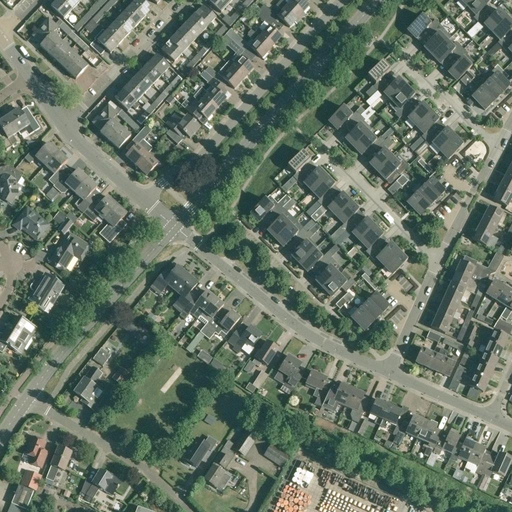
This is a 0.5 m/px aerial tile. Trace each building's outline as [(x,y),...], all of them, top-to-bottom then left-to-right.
[(72,11),(59,0),(57,0),(50,8),(64,20),(72,11)] [(77,0),(59,0),(72,11),(80,3),(77,0)] [(140,0),(136,0),(130,7),(143,20),(152,10),(140,0)] [(229,5),(224,0),(209,0),(208,2),(221,14),(229,5)] [(299,18),(280,0),(276,5),(283,12),(277,17),(290,29),(299,18)] [(279,0),(280,0),(299,18),(309,8),(300,0),(293,0),(292,2),(289,0),(279,0)] [(455,0),(458,3),(460,0),(468,8),(476,0),(455,0)] [(489,0),(476,0),(468,8),(476,16),(473,19),(478,23),(488,13),(483,9),(491,2),(489,0)] [(100,12),(104,15),(112,7),(108,3),(107,4),(106,6),(104,7),(100,12)] [(249,7),(244,3),(236,12),(240,16),(249,7)] [(95,5),(90,11),(94,15),(98,10),(99,9),(95,5)] [(272,21),(260,11),(253,5),(249,9),(251,11),(249,14),(254,18),(256,16),(267,26),(272,21)] [(264,6),(260,11),(272,21),(276,16),(264,6)] [(52,14),(44,7),(40,11),(47,18),(52,14)] [(143,20),(130,7),(122,16),(135,28),(143,20)] [(195,16),(207,28),(216,20),(203,7),(195,16)] [(90,11),(81,20),(85,24),(90,19),(91,18),(92,16),(94,15),(90,11)] [(488,13),(478,23),(482,28),(484,25),(492,33),(507,19),(499,11),(492,18),(488,13)] [(96,16),(95,17),(98,21),(104,15),(100,12),(96,16)] [(240,16),(236,12),(230,19),(226,15),(222,20),(230,27),(240,16)] [(135,28),(122,16),(114,25),(127,37),(135,28)] [(195,16),(186,25),(199,37),(207,28),(195,16)] [(430,35),(440,25),(435,21),(431,25),(423,17),(408,31),(416,39),(425,30),(430,35)] [(59,28),(62,24),(59,21),(55,25),(48,19),(32,36),(41,45),(53,34),(59,28)] [(511,29),(511,23),(507,19),(492,33),(500,41),(497,44),(502,48),(511,38),(508,34),(511,29)] [(62,24),(59,28),(67,36),(71,32),(63,24),(62,24)] [(78,24),(73,29),(77,32),(81,28),(78,24)] [(114,25),(105,33),(118,46),(127,37),(114,25)] [(186,25),(178,33),(191,46),(199,37),(186,25)] [(440,25),(430,35),(434,39),(424,48),(432,56),(447,42),(439,34),(444,29),(440,25)] [(223,26),(215,36),(219,39),(227,30),(223,26)] [(255,34),(271,49),(281,38),(269,27),(264,33),(259,29),(255,34)] [(271,49),(255,34),(251,30),(247,34),(251,37),(251,40),(254,43),(250,48),(262,59),(271,49)] [(232,41),(244,52),(249,47),(237,36),(236,37),(230,31),(226,36),(233,41),(232,41)] [(110,55),(118,46),(105,33),(97,42),(96,41),(90,47),(100,56),(105,51),(110,55)] [(191,46),(178,33),(170,42),(183,54),(191,46)] [(53,34),(41,45),(40,46),(49,55),(61,42),(53,34)] [(75,36),(72,40),(76,44),(80,40),(75,36)] [(215,36),(207,44),(211,48),(219,39),(215,36)] [(244,52),(232,41),(232,42),(225,36),(221,40),(240,57),(244,52)] [(511,38),(502,48),(506,53),(509,50),(511,53),(511,38)] [(70,51),(61,42),(49,55),(58,64),(70,51)] [(183,54),(170,42),(161,51),(174,63),(183,54)] [(452,46),(447,42),(432,56),(440,64),(450,55),(454,60),(464,50),(456,42),(452,46)] [(478,42),(467,49),(473,57),(484,51),(478,42)] [(83,43),(79,47),(85,52),(89,48),(83,43)] [(211,48),(207,44),(199,53),(203,57),(211,48)] [(85,52),(82,56),(86,60),(96,69),(103,62),(97,57),(93,53),(91,51),(90,50),(89,49),(89,48),(85,52)] [(464,50),(454,60),(458,64),(449,73),(457,82),(472,67),(464,59),(468,54),(464,50)] [(70,51),(58,64),(66,72),(79,59),(70,51)] [(199,53),(191,62),(195,66),(203,57),(199,53)] [(156,56),(148,65),(161,78),(169,69),(156,56)] [(232,68),(244,79),(253,69),(241,58),(232,68)] [(88,67),(79,59),(66,72),(75,80),(88,67)] [(188,73),(195,66),(191,62),(180,74),(184,78),(188,73)] [(377,92),(387,82),(383,78),(391,71),(382,62),(367,77),(375,85),(373,87),(377,92)] [(161,78),(148,65),(140,74),(153,86),(161,78)] [(500,75),(503,71),(497,66),(494,69),(500,75)] [(217,83),(217,82),(222,78),(210,67),(206,72),(211,77),(217,83)] [(244,79),(232,68),(222,79),(235,90),(244,79)] [(509,77),(503,71),(500,75),(505,80),(509,77)] [(469,72),(466,75),(472,81),(475,78),(469,72)] [(153,86),(140,74),(131,83),(145,95),(153,86)] [(472,81),(466,75),(460,81),(466,87),(472,81)] [(488,82),(501,96),(509,88),(496,75),(488,82)] [(177,77),(169,85),(174,89),(182,80),(177,77)] [(217,83),(211,77),(206,83),(210,87),(206,92),(202,88),(201,90),(198,87),(194,91),(195,92),(216,110),(226,100),(220,94),(224,89),(217,82),(217,83)] [(391,87),(387,82),(377,92),(382,96),(384,94),(392,102),(407,87),(399,79),(391,87)] [(488,82),(480,90),(493,103),(501,96),(488,82)] [(131,83),(123,91),(136,104),(145,95),(131,83)] [(174,89),(169,85),(161,94),(166,98),(174,89)] [(415,96),(407,87),(392,102),(400,110),(397,112),(402,117),(411,107),(407,103),(415,96)] [(493,103),(480,90),(472,98),(485,111),(493,103)] [(140,107),(136,104),(123,91),(115,100),(128,113),(133,108),(136,111),(140,107)] [(216,110),(195,92),(192,95),(194,97),(193,98),(200,104),(195,110),(190,105),(185,110),(198,122),(202,117),(206,121),(216,110)] [(166,98),(161,94),(153,103),(158,107),(166,98)] [(166,102),(170,105),(175,100),(171,97),(166,102)] [(153,103),(145,112),(150,116),(158,107),(153,103)] [(416,112),(411,107),(402,117),(406,121),(408,119),(416,127),(431,113),(423,104),(416,112)] [(118,116),(121,112),(118,109),(115,112),(108,106),(92,123),(102,132),(113,121),(118,116)] [(351,126),(361,116),(357,112),(352,116),(344,108),(329,122),(337,131),(347,121),(351,126)] [(8,116),(18,132),(20,135),(26,131),(27,133),(29,136),(40,129),(32,116),(26,120),(19,109),(8,116)] [(121,112),(118,116),(126,124),(130,120),(121,112)] [(150,116),(145,112),(137,121),(142,125),(150,116)] [(439,121),(431,113),(416,127),(424,135),(421,137),(426,142),(436,132),(431,128),(439,121)] [(18,132),(8,116),(0,121),(0,126),(5,134),(0,136),(0,139),(7,150),(18,143),(13,135),(18,132)] [(200,129),(190,119),(187,117),(182,123),(175,116),(166,125),(171,129),(180,138),(184,134),(190,139),(200,129)] [(361,116),(351,126),(355,130),(346,139),(353,147),(368,133),(361,125),(365,121),(361,116)] [(139,128),(130,120),(126,124),(135,132),(139,128)] [(113,121),(102,132),(100,134),(109,142),(121,129),(113,121)] [(131,138),(121,129),(109,142),(119,151),(131,138)] [(147,155),(147,156),(152,151),(142,142),(150,133),(145,129),(127,149),(131,153),(126,158),(136,167),(147,155)] [(171,129),(166,134),(178,145),(183,140),(180,138),(171,129)] [(440,137),(436,132),(426,142),(430,146),(433,144),(440,152),(455,138),(447,129),(440,137)] [(368,133),(353,147),(361,156),(371,147),(375,151),(385,141),(381,137),(376,141),(368,133)] [(388,138),(385,141),(375,151),(379,155),(370,164),(378,173),(393,158),(386,151),(393,144),(388,138)] [(463,146),(455,138),(440,152),(448,160),(463,146)] [(45,166),(58,152),(48,144),(40,153),(34,148),(25,159),(30,164),(36,158),(45,166)] [(58,152),(45,166),(54,175),(49,181),(54,186),(64,175),(59,170),(67,161),(58,152)] [(297,182),(307,172),(303,168),(311,161),(302,152),(287,167),(295,175),(293,177),(297,182)] [(147,155),(136,167),(147,177),(158,165),(147,156),(147,155)] [(400,166),(393,158),(378,173),(386,181),(395,172),(399,176),(409,166),(405,162),(400,166)] [(423,169),(426,165),(421,160),(418,163),(423,169)] [(16,186),(22,177),(12,171),(14,169),(10,165),(0,167),(0,176),(3,175),(4,176),(0,182),(0,196),(11,204),(18,193),(16,186)] [(426,165),(423,169),(429,174),(432,171),(426,165)] [(307,172),(297,182),(302,186),(304,184),(312,192),(327,178),(319,169),(311,177),(307,172)] [(64,175),(54,186),(61,193),(64,193),(69,188),(75,193),(87,179),(77,170),(69,180),(64,175)] [(399,179),(405,185),(408,181),(402,176),(399,179)] [(335,186),(327,178),(312,192),(320,200),(317,202),(322,207),(331,197),(327,193),(335,186)] [(97,188),(87,179),(75,193),(80,199),(76,204),(76,207),(83,213),(94,202),(88,197),(97,188)] [(405,185),(399,179),(387,191),(392,196),(401,187),(402,188),(405,185)] [(511,182),(504,179),(498,189),(511,196),(511,195),(511,182)] [(431,180),(423,188),(436,201),(444,193),(431,180)] [(436,201),(423,188),(415,195),(428,209),(436,201)] [(511,196),(498,189),(492,200),(506,207),(511,196)] [(331,197),(322,207),(326,211),(328,209),(336,217),(351,203),(343,194),(336,202),(331,197)] [(428,209),(415,195),(407,203),(420,217),(428,209)] [(270,196),(266,200),(251,214),(259,223),(269,213),(273,218),(283,208),(278,204),(270,196)] [(99,207),(94,202),(83,213),(94,223),(100,216),(104,220),(117,206),(107,198),(99,207)] [(351,203),(336,217),(344,225),(341,227),(346,232),(356,222),(351,218),(359,211),(351,203)] [(117,206),(104,220),(109,225),(105,229),(106,230),(103,234),(106,237),(104,239),(110,245),(119,234),(114,229),(126,215),(117,206)] [(37,240),(48,225),(27,208),(13,225),(20,230),(23,226),(28,230),(26,232),(37,240)] [(283,208),(273,218),(277,222),(268,231),(275,240),(290,225),(295,221),(287,213),(283,208)] [(489,208),(483,219),(496,226),(502,215),(489,208)] [(356,222),(346,232),(350,236),(353,234),(360,242),(375,228),(367,219),(360,227),(356,222)] [(496,226),(483,219),(477,229),(491,236),(496,226)] [(73,224),(67,220),(59,231),(64,235),(73,224)] [(290,225),(275,240),(283,248),(293,238),(297,243),(307,233),(299,225),(295,221),(290,225)] [(375,228),(360,242),(368,250),(366,252),(370,257),(380,247),(376,243),(383,236),(375,228)] [(491,236),(477,229),(471,240),(485,247),(491,236)] [(309,231),(307,233),(297,243),(301,247),(292,256),(300,265),(315,250),(317,247),(310,239),(313,236),(309,231)] [(81,260),(89,248),(69,235),(51,263),(63,271),(73,255),(81,260)] [(380,247),(370,257),(374,261),(377,259),(385,267),(399,253),(392,244),(384,252),(380,247)] [(501,256),(505,249),(500,246),(497,253),(501,256)] [(322,258),(315,250),(300,265),(307,273),(317,263),(321,268),(331,258),(333,256),(329,252),(322,258)] [(345,250),(339,253),(342,261),(348,258),(345,250)] [(399,253),(385,267),(392,275),(407,261),(399,253)] [(469,280),(485,287),(490,276),(494,273),(487,270),(475,264),(476,262),(464,257),(462,263),(460,262),(455,273),(469,280)] [(331,258),(321,268),(325,272),(316,281),(324,290),(339,275),(331,267),(335,263),(331,258)] [(175,291),(187,276),(178,268),(172,274),(167,270),(155,284),(163,291),(168,285),(175,291)] [(455,273),(450,284),(464,291),(469,280),(455,273)] [(361,277),(375,291),(378,288),(365,274),(361,277)] [(346,283),(339,275),(324,290),(332,298),(341,288),(345,293),(355,283),(351,279),(346,283)] [(53,305),(65,286),(49,276),(44,283),(40,281),(28,300),(36,305),(35,307),(44,312),(50,303),(53,305)] [(187,276),(175,291),(182,297),(177,302),(185,310),(188,306),(195,298),(189,293),(197,284),(187,276)] [(495,301),(504,288),(493,282),(485,295),(495,301)] [(464,291),(450,284),(445,296),(459,302),(464,304),(466,300),(461,297),(464,291)] [(511,293),(504,288),(495,301),(506,308),(511,297),(511,293)] [(204,312),(215,299),(207,292),(193,308),(197,311),(200,308),(204,312)] [(349,293),(345,296),(351,302),(354,298),(349,293)] [(375,295),(367,303),(380,316),(388,308),(375,295)] [(480,297),(475,295),(471,307),(476,309),(480,297)] [(351,302),(345,296),(342,299),(348,305),(351,302)] [(445,296),(440,306),(455,313),(459,302),(445,296)] [(511,297),(506,308),(500,318),(506,321),(511,312),(511,311),(511,297)] [(215,299),(204,312),(198,319),(205,325),(200,332),(204,336),(218,319),(215,317),(224,306),(215,299)] [(380,316),(367,303),(360,310),(372,324),(380,316)] [(188,306),(185,310),(180,316),(185,320),(193,310),(188,306)] [(455,313),(440,306),(435,317),(450,324),(455,313)] [(372,324),(360,310),(351,318),(364,331),(372,324)] [(222,323),(218,319),(204,336),(209,340),(215,333),(218,336),(219,334),(224,338),(226,336),(240,319),(231,312),(222,323)] [(147,319),(152,324),(156,320),(155,318),(152,315),(150,315),(147,319)] [(30,339),(36,328),(18,317),(12,328),(8,326),(2,335),(0,334),(0,333),(0,352),(2,354),(6,346),(20,355),(24,349),(26,351),(32,341),(30,339)] [(450,324),(435,317),(430,328),(445,335),(450,324)] [(463,325),(461,329),(466,331),(468,327),(471,320),(466,318),(463,325)] [(511,328),(511,327),(498,321),(496,325),(494,328),(498,330),(509,334),(511,328)] [(472,326),(468,334),(473,336),(476,329),(472,326)] [(261,336),(250,327),(244,335),(238,330),(229,342),(235,347),(234,349),(238,353),(246,343),(252,348),(261,336)] [(466,331),(461,329),(456,340),(461,342),(464,335),(466,331)] [(440,337),(429,332),(426,338),(437,343),(440,337)] [(494,332),(489,343),(502,349),(508,338),(494,332)] [(473,336),(468,334),(464,344),(467,346),(471,348),(473,343),(470,342),(473,336)] [(463,347),(459,345),(444,339),(442,343),(457,350),(457,351),(455,354),(458,358),(463,347)] [(489,343),(483,340),(481,346),(486,348),(483,354),(497,360),(502,349),(489,343)] [(100,349),(96,356),(93,360),(103,367),(110,357),(115,350),(105,342),(100,349)] [(267,366),(278,350),(267,342),(260,354),(258,352),(254,358),(255,359),(252,363),(259,368),(262,363),(267,366)] [(426,368),(432,354),(422,349),(415,363),(426,368)] [(438,356),(432,354),(426,368),(437,373),(443,359),(444,359),(447,352),(441,349),(438,356)] [(483,354),(479,365),(492,371),(497,360),(483,354)] [(293,391),(302,377),(295,373),(301,364),(288,356),(279,371),(288,378),(283,385),(293,391)] [(451,362),(444,359),(443,359),(437,373),(449,378),(456,361),(452,359),(451,362)] [(479,365),(474,375),(474,376),(487,382),(492,371),(479,365)] [(83,399),(94,386),(102,375),(93,368),(84,380),(84,379),(74,393),(83,399)] [(121,386),(129,375),(121,368),(111,379),(121,386)] [(479,392),(480,392),(483,393),(487,382),(474,376),(474,375),(458,368),(453,380),(460,383),(462,376),(472,380),(469,387),(476,390),(479,392)] [(252,386),(259,390),(268,376),(261,372),(252,386)] [(321,407),(328,393),(327,393),(321,391),(326,379),(311,372),(305,384),(316,389),(312,396),(317,398),(314,404),(321,407)] [(328,393),(321,407),(334,413),(338,404),(345,407),(352,390),(348,388),(348,387),(347,385),(344,383),(342,384),(341,385),(340,385),(339,388),(332,386),(328,393)] [(94,386),(83,399),(81,402),(90,409),(92,406),(95,409),(105,395),(94,386)] [(356,392),(352,390),(345,407),(352,410),(350,415),(352,421),(354,422),(351,427),(355,429),(358,424),(359,420),(363,411),(358,409),(364,395),(363,394),(363,393),(363,391),(359,390),(357,391),(356,392)] [(379,427),(389,406),(376,400),(369,415),(376,418),(373,424),(379,427)] [(389,406),(379,427),(385,429),(387,423),(395,427),(399,429),(403,421),(398,418),(401,412),(389,406)] [(416,439),(425,422),(413,417),(406,433),(399,430),(392,444),(400,447),(405,435),(416,439)] [(355,429),(353,432),(361,436),(367,423),(359,420),(358,424),(355,429)] [(422,447),(427,449),(423,456),(429,459),(437,441),(441,432),(436,429),(437,428),(436,427),(437,425),(431,422),(430,425),(425,422),(416,439),(424,443),(422,447)] [(257,435),(248,429),(234,449),(243,456),(257,435)] [(451,456),(459,437),(449,433),(447,438),(441,435),(433,453),(438,455),(440,451),(451,455),(451,456)] [(190,467),(191,465),(196,468),(201,461),(205,456),(204,456),(208,450),(211,452),(217,443),(209,437),(204,445),(196,440),(189,452),(187,450),(183,457),(185,458),(183,460),(185,461),(184,463),(190,467)] [(457,458),(467,463),(476,445),(465,440),(463,445),(458,443),(460,437),(459,437),(451,456),(451,455),(449,460),(455,463),(457,458)] [(40,468),(45,456),(40,454),(44,442),(32,438),(26,454),(29,456),(28,459),(29,459),(27,463),(40,468)] [(232,446),(227,442),(222,450),(227,453),(232,446)] [(271,444),(264,456),(282,468),(290,456),(272,445),(271,444)] [(476,445),(467,463),(477,467),(475,472),(482,475),(488,460),(489,457),(484,455),(486,449),(476,445)] [(51,467),(46,479),(45,483),(52,486),(58,469),(64,472),(71,453),(58,448),(51,466),(51,467)] [(215,488),(224,474),(220,471),(222,468),(224,469),(230,460),(219,453),(214,462),(212,466),(202,480),(215,488)] [(489,457),(488,460),(482,475),(489,478),(492,472),(503,477),(511,460),(499,455),(497,460),(489,457)] [(99,489),(104,491),(112,496),(117,489),(122,482),(105,472),(104,474),(100,471),(92,484),(86,480),(81,493),(92,500),(99,489)] [(20,486),(36,492),(41,477),(26,472),(20,486)] [(33,492),(20,486),(13,505),(26,510),(33,492)]
